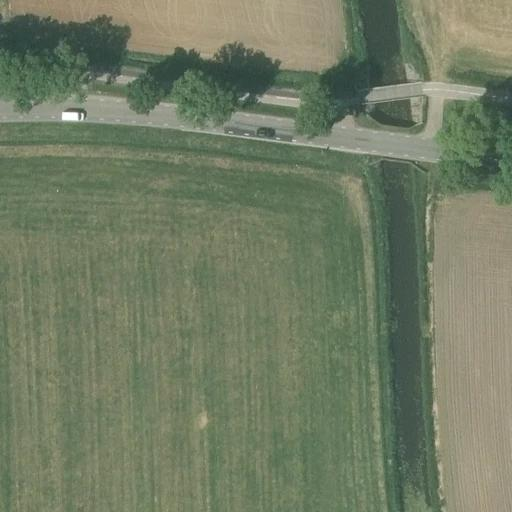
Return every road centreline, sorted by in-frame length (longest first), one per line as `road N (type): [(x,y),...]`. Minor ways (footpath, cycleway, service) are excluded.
road 1 (secondary): [(511,164),(180,118),(0,111)]
road 2 (track): [(395,511),(373,201),(343,103)]
